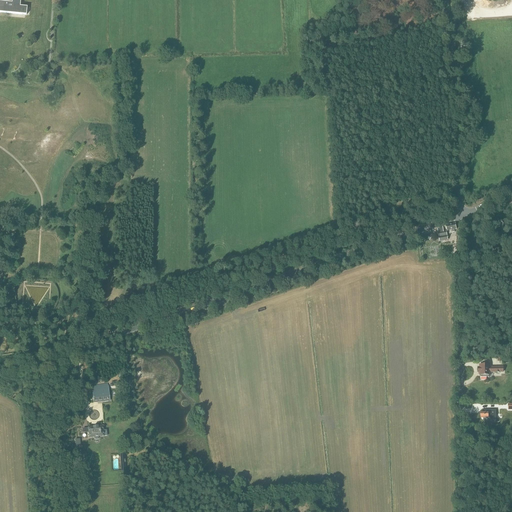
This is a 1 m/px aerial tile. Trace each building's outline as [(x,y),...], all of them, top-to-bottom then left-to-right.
[(0,0),(0,12),(27,15),(27,9),(20,8),(21,0),(0,0)] [(447,225),(448,231),(452,231),(452,233),(455,233),(455,230),(457,230),(456,224),(447,225)] [(444,232),(443,227),(439,228),(438,229),(440,242),(448,240),(447,231),(444,232)] [(491,373),(504,373),(504,367),(491,367),(491,364),(479,365),(479,367),(478,367),(478,373),(479,373),(479,376),(491,375),(491,373)] [(94,401),(110,400),(109,389),(92,391),(94,401)] [(484,412),(481,412),(481,418),(484,418),(484,420),(488,420),(488,422),(492,422),(492,418),(495,418),(494,414),(493,414),(493,410),(484,410),(484,412)] [(93,427),(88,427),(89,438),(104,436),(108,436),(107,429),(103,430),(103,426),(98,426),(93,427)]
